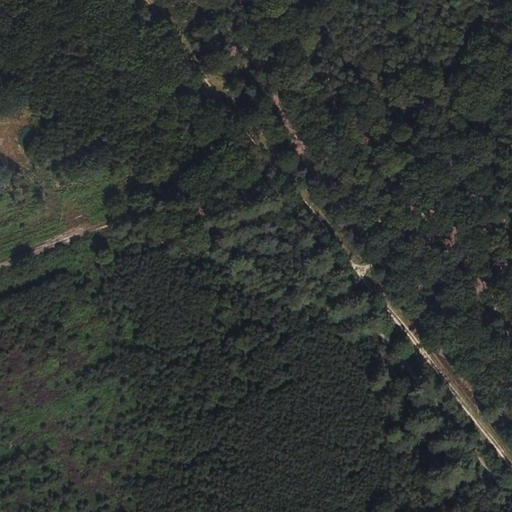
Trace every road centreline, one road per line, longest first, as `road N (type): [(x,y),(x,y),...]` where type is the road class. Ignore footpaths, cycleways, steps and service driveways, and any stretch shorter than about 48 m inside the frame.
road 1 (track): [(511,504),(124,0)]
road 2 (track): [(0,264),(250,165),(272,146)]
